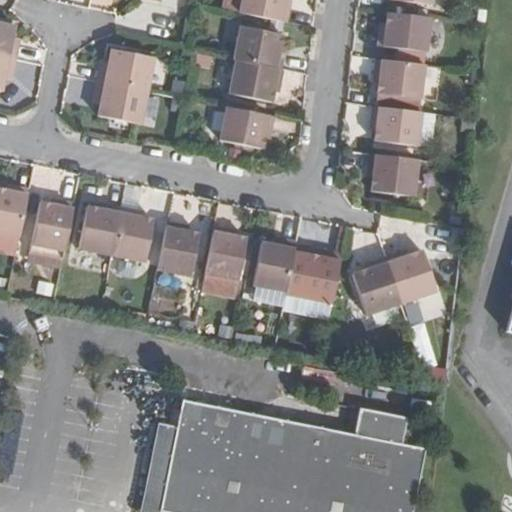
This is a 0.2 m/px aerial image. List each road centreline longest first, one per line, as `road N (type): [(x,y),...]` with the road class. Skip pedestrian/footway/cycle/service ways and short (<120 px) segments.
road 1 (residential): [(0,317),(428,404)]
road 2 (residential): [(37,150),(313,202)]
road 3 (residential): [(338,0),(313,202)]
road 4 (residential): [(60,18),(37,150)]
